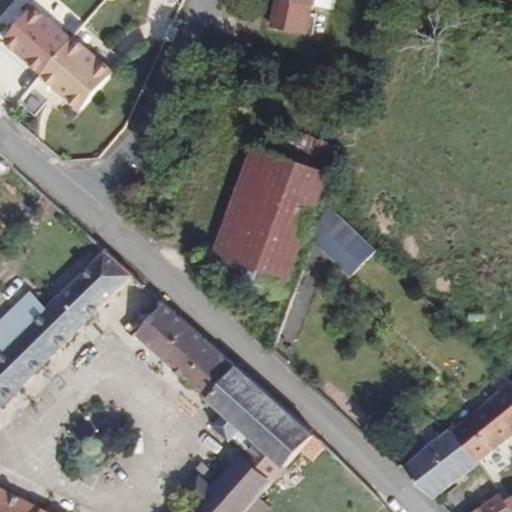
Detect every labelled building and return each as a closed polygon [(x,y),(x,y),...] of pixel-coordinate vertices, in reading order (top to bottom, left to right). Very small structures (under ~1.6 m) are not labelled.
[(315,0),(277,0),(272,26),(306,32),(312,2),(315,2),(315,0)] [(2,45),(41,76),(70,40),(31,9),(2,45)] [(41,76),(40,77),(81,111),(113,72),(98,59),(72,38),(70,40),(41,76)] [(106,50),(98,59),(113,72),(122,61),(106,50)] [(222,244),(257,146),(236,138),(200,235),(222,244)] [(295,273),(331,175),(257,146),(222,244),(216,258),(290,287),(295,273)] [(129,210),(132,204),(126,201),(123,206),(129,210)] [(329,210),(315,247),(348,280),(374,255),(329,210)] [(52,511),(0,485),(0,417),(141,282),(111,256),(52,313),(0,363),(0,511),(52,511)] [(0,363),(52,313),(25,289),(0,313),(0,363)] [(324,444),(165,300),(137,333),(223,418),(215,431),(237,448),(244,436),(255,444),(246,456),(197,511),(260,511),(280,490),(277,486),(288,475),(293,476),(324,444)] [(511,393),(498,378),(492,384),(498,396),(450,436),(476,468),(511,440),(511,393)] [(476,468),(450,436),(404,473),(434,502),(476,468)] [(511,511),(509,508),(499,496),(478,511),(511,511)]
